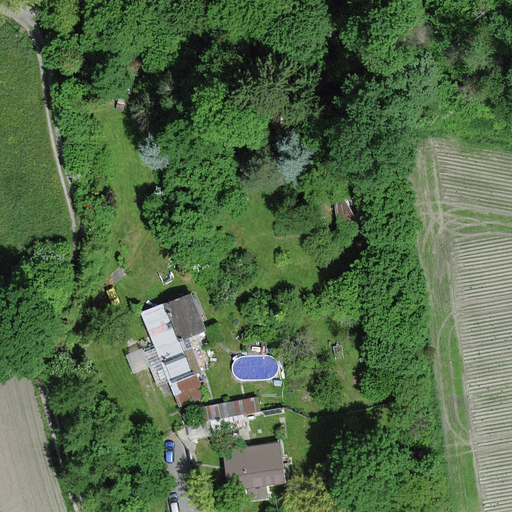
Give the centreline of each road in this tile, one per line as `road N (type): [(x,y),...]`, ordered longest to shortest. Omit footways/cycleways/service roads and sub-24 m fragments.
road 1 (track): [(82,511),(41,355),(80,252),(77,229),(42,51),(17,15)]
road 2 (track): [(142,365),(195,511)]
